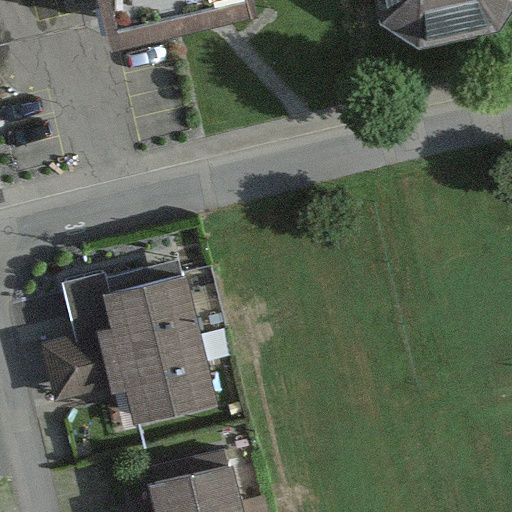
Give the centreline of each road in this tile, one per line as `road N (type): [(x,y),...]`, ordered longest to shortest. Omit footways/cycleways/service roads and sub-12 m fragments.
road 1 (residential): [(511,122),(0,243)]
road 2 (residential): [(0,278),(52,511)]
